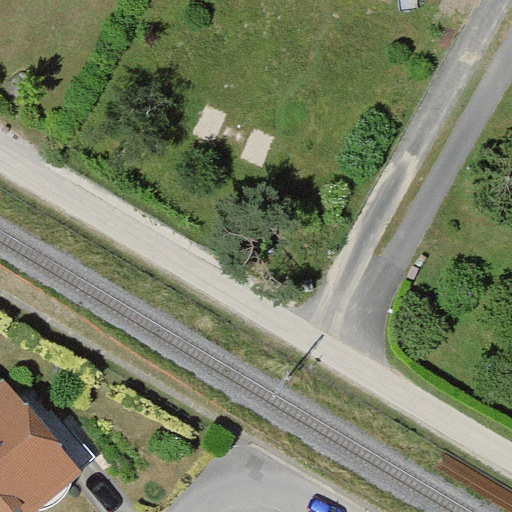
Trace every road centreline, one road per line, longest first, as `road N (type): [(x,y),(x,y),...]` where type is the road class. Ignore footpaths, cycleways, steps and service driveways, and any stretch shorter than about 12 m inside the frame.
road 1 (residential): [(0,148),(511,455)]
road 2 (residential): [(188,511),(236,473),(275,477),(331,511)]
